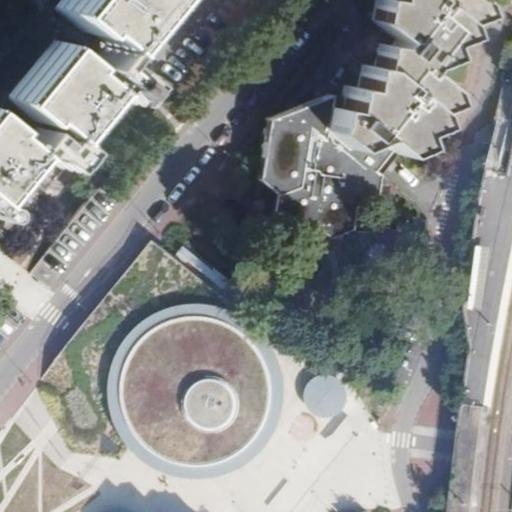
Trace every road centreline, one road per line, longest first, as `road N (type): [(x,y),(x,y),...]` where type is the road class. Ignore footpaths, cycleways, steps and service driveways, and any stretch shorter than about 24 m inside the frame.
road 1 (residential): [(393,511),(393,453),(431,356),(450,211),(502,0)]
road 2 (tertiary): [(0,386),(310,0)]
road 3 (unknown): [(0,235),(54,194),(142,84)]
